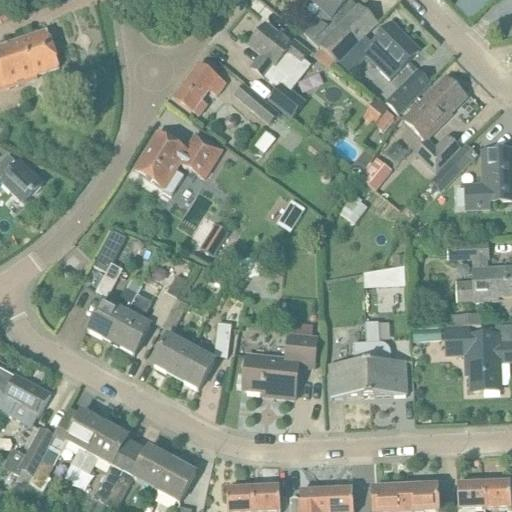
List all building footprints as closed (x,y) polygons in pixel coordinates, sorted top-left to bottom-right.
[(337,67),(376,27),(358,10),(353,15),(344,7),(351,0),(316,0),(327,11),(302,36),(320,53),(321,51),(337,67)] [(473,19),(487,4),(482,0),(467,0),(460,8),(473,19)] [(399,74),(419,54),(391,26),(372,46),(373,48),(364,57),(391,83),(399,74)] [(266,29),(250,49),(260,57),(262,59),(252,71),(266,82),(275,69),(277,71),(287,58),(299,68),(304,62),(309,56),(297,46),(281,34),(278,38),(266,29)] [(47,33),(0,48),(0,89),(40,76),(59,70),(47,33)] [(199,67),(174,102),(194,117),(195,116),(199,120),(207,109),(202,105),(210,94),(217,99),(226,86),(199,67)] [(447,81),(414,115),(404,125),(423,143),(466,100),(447,81)] [(418,99),(405,87),(385,108),(397,119),(418,99)] [(236,100),(270,127),(278,117),(245,89),(236,100)] [(286,91),(283,89),(281,92),(271,105),(292,123),(305,107),(286,91)] [(376,103),(362,121),(373,130),(376,127),(383,134),(394,120),(387,113),(388,112),(376,103)] [(265,134),(254,149),(263,158),(275,142),(265,134)] [(135,174),(152,185),(155,186),(163,191),(161,194),(171,200),(184,179),(175,174),(179,169),(206,184),(223,155),(196,138),(186,154),(158,137),(135,174)] [(413,158),(434,178),(459,152),(447,139),(435,151),(427,144),(413,158)] [(313,145),(307,152),(317,160),(323,153),(313,145)] [(429,185),(439,195),(476,158),(466,148),(429,185)] [(465,190),(466,213),(489,212),(489,205),(511,204),(511,152),(483,154),(484,189),(465,190)] [(9,158),(0,167),(0,180),(4,184),(2,186),(24,207),(43,188),(20,166),(19,167),(9,158)] [(376,160),(360,181),(376,194),(393,174),(376,160)] [(338,216),(354,229),(368,211),(351,198),(338,216)] [(295,202),(279,226),(293,234),(308,210),(295,202)] [(215,228),(200,252),(213,260),(228,236),(215,228)] [(112,233),(93,269),(100,272),(106,275),(95,296),(106,301),(122,272),(113,268),(127,241),(112,233)] [(487,246),(447,248),(447,261),(472,260),(474,287),(457,287),(457,307),(475,306),(475,304),(487,304),(487,300),(511,298),(511,271),(486,273),(486,260),(487,260),(487,246)] [(391,259),(394,273),(407,270),(405,257),(391,259)] [(403,271),(365,278),(366,293),(404,291),(403,271)] [(158,310),(150,324),(161,330),(176,302),(177,302),(180,297),(181,293),(187,283),(176,277),(171,288),(170,287),(165,296),(158,310)] [(111,347),(136,298),(142,287),(132,281),(116,310),(104,304),(88,334),(111,347)] [(136,298),(111,347),(134,359),(144,342),(150,329),(139,323),(144,314),(146,315),(151,306),(136,298)] [(187,308),(177,302),(176,302),(161,330),(172,336),(187,308)] [(451,318),(451,330),(481,329),(481,317),(451,318)] [(388,350),(384,347),(379,345),(378,325),(364,326),(365,347),(366,347),(369,400),(407,398),(405,365),(391,366),(391,362),(390,353),(388,350)] [(214,359),(227,361),(231,328),(218,326),(214,359)] [(511,364),(511,328),(456,331),(445,331),(446,359),(465,358),(466,371),(471,370),(472,394),(500,393),(498,365),(511,364)] [(441,332),(413,333),(413,346),(442,345),(441,332)] [(161,351),(152,369),(176,381),(192,351),(168,338),(161,351)] [(246,364),(243,394),(277,398),(276,402),(295,404),(299,365),(313,367),(313,372),(314,372),(317,342),(289,339),(286,368),(246,364)] [(365,347),(352,347),(353,368),(330,369),(331,402),(369,400),(366,347),(365,347)] [(176,381),(199,394),(208,376),(215,363),(192,351),(176,381)] [(0,412),(4,414),(16,421),(30,429),(36,419),(37,420),(41,415),(50,397),(16,379),(15,380),(0,371),(0,412)] [(72,468),(81,473),(93,453),(107,428),(82,414),(80,419),(69,413),(60,431),(55,440),(29,488),(42,496),(50,482),(48,481),(60,459),(61,460),(69,446),(81,453),(72,468)] [(81,473),(91,479),(100,463),(112,470),(94,501),(98,504),(93,511),(104,511),(106,508),(138,450),(126,444),(129,440),(107,428),(93,453),(81,473)] [(23,474),(18,484),(23,487),(28,489),(29,488),(55,440),(41,433),(27,459),(20,473),(23,474)] [(118,511),(135,482),(158,494),(174,464),(149,451),(147,455),(138,450),(106,508),(113,511),(118,511)] [(174,464),(158,494),(179,506),(186,494),(196,476),(174,464)] [(484,511),(511,511),(510,486),(484,487),(484,511)] [(484,511),(484,487),(457,488),(458,511),(484,511)] [(438,489),(404,491),(405,511),(438,511),(439,509),(438,489)] [(254,511),(280,511),(281,510),(280,490),(253,492),(254,511)] [(405,511),(404,491),(373,492),(373,511),(405,511)] [(227,511),(254,511),(253,492),(227,493),(227,511)] [(353,511),(353,493),(326,494),(326,511),(353,511)] [(326,511),(326,494),(300,495),(300,511),(326,511)]
